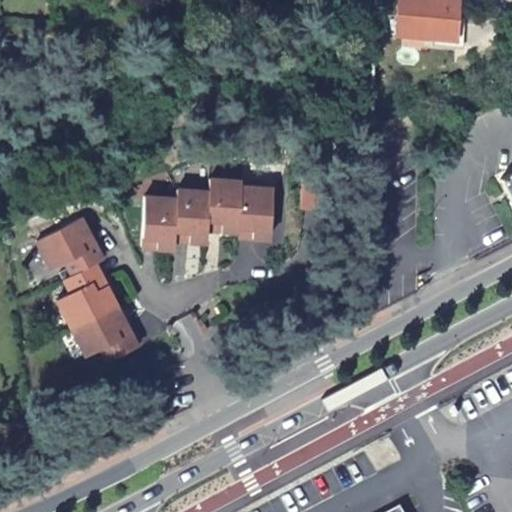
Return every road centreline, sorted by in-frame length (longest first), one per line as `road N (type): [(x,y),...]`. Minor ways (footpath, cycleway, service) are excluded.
road 1 (primary): [(123,511),(511,306)]
road 2 (primary): [(511,265),(218,419)]
road 3 (residential): [(218,419),(108,220)]
road 4 (primary): [(218,419),(37,511)]
